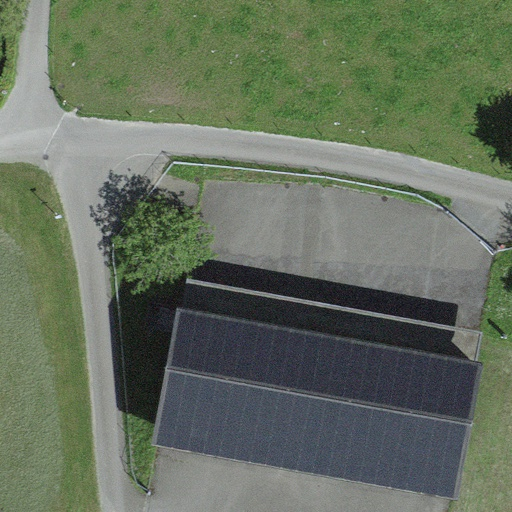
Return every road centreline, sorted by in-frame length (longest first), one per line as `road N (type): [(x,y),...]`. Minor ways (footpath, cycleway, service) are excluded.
road 1 (residential): [(511,192),(443,173),(243,147),(59,143)]
road 2 (residential): [(42,0),(34,92),(59,143)]
